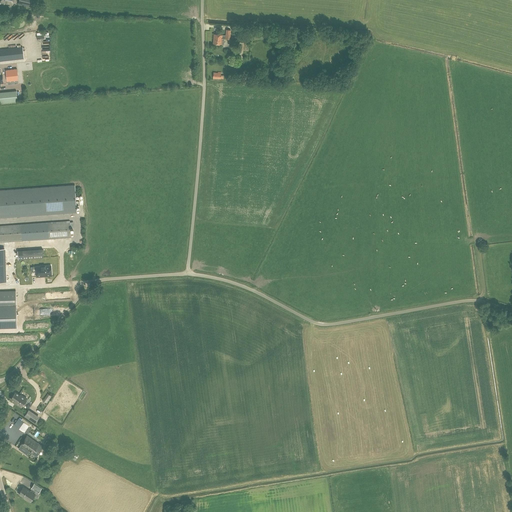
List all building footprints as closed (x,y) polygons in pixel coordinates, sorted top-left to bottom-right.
[(222,44),(224,44),(224,38),(226,38),(231,39),(231,30),(227,30),(226,35),(223,35),(215,34),(214,43),(222,44)] [(0,49),(0,61),(24,58),(22,47),(0,49)] [(7,81),(18,80),(17,69),(6,70),(7,81)] [(0,103),(18,102),(16,90),(0,92),(0,103)] [(75,185),(0,189),(0,218),(77,213),(75,185)] [(71,237),(70,221),(48,222),(21,224),(0,225),(0,233),(1,243),(22,241),(49,239),(71,237)] [(43,248),(23,250),(18,250),(18,260),(23,259),(44,258),(43,248)] [(36,267),(36,272),(37,276),(42,276),(42,275),(52,274),(51,265),(36,267)] [(0,326),(16,326),(16,308),(15,291),(0,291),(0,326)] [(20,395),(15,392),(11,399),(15,402),(15,403),(21,407),(27,399),(21,394),(20,395)] [(26,424),(21,421),(17,427),(21,430),(26,424)] [(27,435),(20,445),(36,456),(43,446),(27,435)] [(23,497),(26,498),(30,501),(31,500),(35,495),(32,493),(34,490),(38,493),(42,488),(34,483),(31,488),(32,489),(30,491),(23,487),(19,494),(23,497)]
